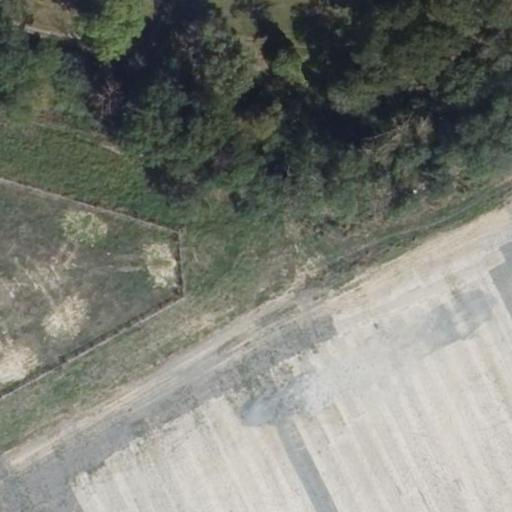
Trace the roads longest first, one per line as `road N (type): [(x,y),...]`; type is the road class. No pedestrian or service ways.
road 1 (track): [(0,465),(333,266)]
road 2 (track): [(333,266),(279,231),(0,134)]
road 3 (track): [(333,266),(511,169)]
